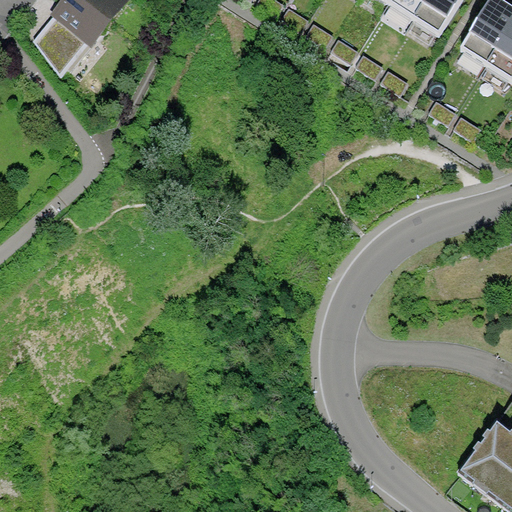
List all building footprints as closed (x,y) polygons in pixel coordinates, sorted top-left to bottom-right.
[(129,7),(119,0),(71,0),(49,28),(87,59),(129,7)] [(389,0),(412,16),(421,0),(389,0)] [(459,0),(421,0),(412,16),(439,32),(459,0)] [(511,32),(511,6),(501,0),(500,0),(468,50),(491,65),(511,32)] [(511,32),(491,65),(511,78),(511,32)] [(511,511),(511,442),(501,435),(465,482),(505,511),(511,511)]
